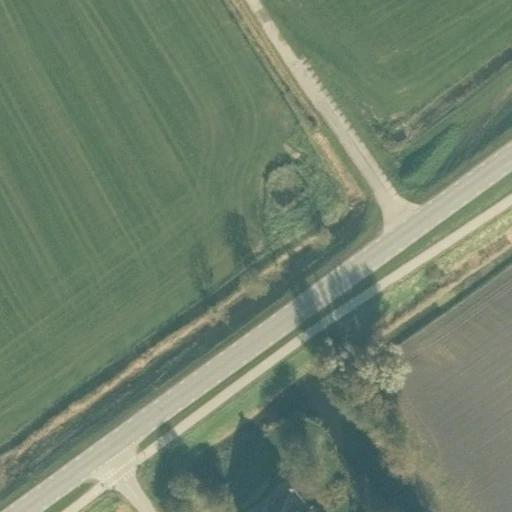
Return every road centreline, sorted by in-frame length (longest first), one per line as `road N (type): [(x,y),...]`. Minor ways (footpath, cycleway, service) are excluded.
road 1 (primary): [(102,459),(511,164)]
road 2 (track): [(408,239),(255,0)]
